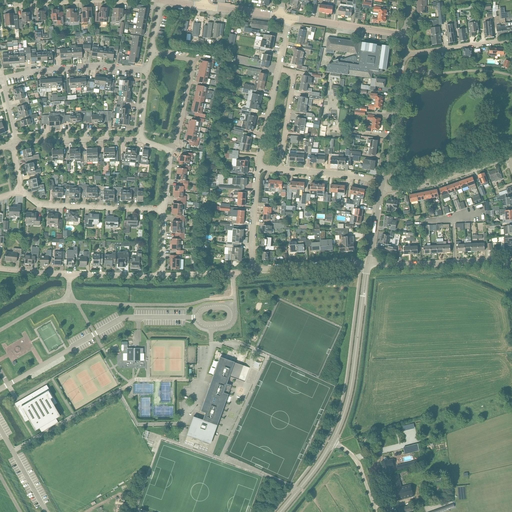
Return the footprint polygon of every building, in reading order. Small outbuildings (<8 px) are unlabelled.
[(296,0),(291,0),(290,5),(293,6),(292,9),(298,11),(300,4),(302,5),(301,5),(308,7),(309,3),(308,3),(301,1),(299,0),(296,0)] [(345,16),(346,5),(340,4),(339,8),(338,15),(345,16)] [(139,10),(138,13),(147,15),(148,9),(145,9),(146,6),(142,5),(134,5),(134,9),(139,10)] [(346,5),(345,16),(351,17),(352,10),(353,6),(346,5)] [(379,12),(379,15),(386,16),(387,10),(381,10),(381,7),(374,7),(374,11),(379,12)] [(87,18),(91,18),(91,11),(92,11),(92,9),(91,9),(91,8),(82,8),(82,14),(79,15),(80,23),(87,22),(87,18)] [(100,11),(101,12),(100,13),(96,13),(95,22),(107,22),(107,9),(100,8),(100,11)] [(73,9),(66,10),(66,15),(67,18),(70,18),(70,23),(78,22),(77,15),(77,13),(73,13),(73,9)] [(112,17),(112,22),(116,22),(116,21),(120,21),(120,17),(122,17),(123,9),(113,9),(113,17),(112,17)] [(51,15),(51,19),(52,19),(53,21),(57,21),(57,25),(64,24),(63,14),(60,14),(59,10),(52,11),(52,14),(51,15)] [(45,12),(37,12),(38,23),(42,23),(42,20),(45,20),(45,12)] [(355,12),(354,19),(364,20),(365,13),(364,13),(355,12)] [(33,15),(30,15),(29,13),(21,13),(22,19),(19,20),(19,28),(23,28),(22,25),(26,24),(26,22),(30,22),(30,20),(33,20),(33,15)] [(18,29),(18,21),(13,22),(13,14),(5,14),(5,26),(15,25),(15,30),(18,29)] [(373,14),(372,22),(379,23),(379,21),(385,22),(386,16),(379,15),(373,14)] [(417,19),(417,22),(433,23),(433,28),(430,28),(432,45),(441,44),(438,19),(417,19)] [(469,20),(469,21),(469,23),(468,23),(470,37),(475,36),(474,32),(476,32),(475,29),(478,29),(478,31),(479,31),(478,19),(478,20),(474,20),(474,19),(473,19),(472,19),(471,19),(470,19),(469,20)] [(251,28),(263,29),(267,30),(268,23),(252,20),(251,28)] [(494,37),(492,21),(484,22),(485,38),(494,37)] [(198,37),(200,24),(194,23),(194,24),(192,36),(198,37)] [(208,23),(207,27),(207,30),(203,30),(202,38),(210,39),(212,23),(208,23)] [(215,23),(213,37),(219,38),(219,36),(222,36),(224,24),(220,24),(215,23)] [(447,33),(445,34),(445,36),(447,36),(448,43),(456,42),(454,28),(454,25),(446,26),(446,29),(447,33)] [(300,29),(298,36),(308,39),(309,35),(311,35),(311,32),(315,32),(316,29),(306,27),(305,30),(300,29)] [(458,30),(460,41),(461,41),(461,42),(463,42),(464,41),(467,40),(466,33),(467,33),(467,29),(458,30)] [(42,30),(34,31),(34,40),(35,40),(40,39),(43,39),(42,30)] [(229,34),(227,43),(234,45),(236,35),(229,34)] [(262,41),(273,43),(274,37),(264,34),(262,41)] [(306,46),(305,49),(311,50),(312,46),(308,46),(309,43),(307,42),(308,39),(298,36),(296,44),(306,46)] [(354,56),(353,56),(342,59),(342,58),(333,61),(334,62),(334,63),(330,64),(328,64),(327,72),(331,73),(330,76),(331,76),(331,73),(340,75),(340,77),(341,74),(371,78),(371,74),(373,74),(373,75),(374,75),(375,75),(376,76),(377,75),(378,75),(379,75),(380,75),(381,74),(382,74),(383,73),(383,72),(384,72),(382,72),(383,69),(386,70),(390,46),(382,45),(382,47),(377,46),(377,45),(362,42),(362,44),(358,43),(359,42),(357,42),(352,41),(338,39),(328,38),(326,49),(326,52),(333,53),(334,50),(356,54),(356,56),(356,57),(355,57),(354,56)] [(261,41),(260,47),(265,48),(272,50),(273,43),(262,41),(261,41)] [(109,46),(109,49),(108,58),(109,58),(109,60),(113,61),(114,54),(117,54),(119,47),(116,47),(114,46),(114,47),(109,46)] [(24,52),(18,52),(19,63),(25,63),(25,60),(28,60),(27,48),(23,48),(24,52)] [(30,48),(27,48),(28,60),(31,60),(31,64),(35,64),(35,62),(36,62),(36,53),(35,49),(30,50),(30,48)] [(46,52),(47,61),(49,61),(49,63),(53,63),(52,56),(55,56),(55,48),(49,49),(50,52),(46,52)] [(295,50),(293,57),(303,59),(304,52),(310,53),(311,50),(305,49),(302,48),(302,51),(295,50)] [(504,49),(489,48),(489,55),(497,56),(497,54),(504,55),(504,49)] [(66,60),(65,49),(60,49),(60,50),(57,50),(57,53),(60,53),(60,60),(66,60)] [(472,49),(463,49),(464,58),(472,58),(472,49)] [(2,52),(0,51),(0,58),(2,58),(3,64),(8,64),(7,50),(2,51),(2,52)] [(263,54),(262,61),(269,62),(270,55),(263,54)] [(234,63),(236,56),(228,55),(226,61),(234,63)] [(136,64),(137,58),(129,57),(128,61),(123,60),(122,64),(134,66),(134,63),(136,64)] [(301,66),(303,59),(293,57),(292,64),(297,65),(297,69),(306,71),(307,67),(301,66)] [(200,63),(200,66),(209,68),(213,69),(214,64),(213,64),(214,60),(206,59),(205,62),(202,61),(202,63),(200,63)] [(269,62),(262,61),(260,67),(267,69),(269,62)] [(256,76),(255,80),(265,82),(266,75),(256,72),(256,69),(248,67),(247,74),(253,76),(253,75),(256,76)] [(92,83),(89,83),(90,91),(93,91),(94,88),(99,89),(99,86),(100,78),(99,77),(99,75),(95,75),(94,80),(93,80),(92,83)] [(106,78),(105,87),(110,88),(110,91),(113,91),(114,82),(111,82),(111,80),(111,77),(107,76),(107,78),(106,78)] [(311,77),(302,76),(301,83),(308,84),(312,84),(313,78),(311,77)] [(57,79),(56,79),(57,88),(57,91),(62,91),(65,91),(65,83),(62,83),(61,77),(57,77),(57,79)] [(75,88),(75,79),(73,80),(73,77),(69,78),(70,84),(66,85),(67,94),(71,93),(70,89),(75,88)] [(82,79),(80,79),(81,88),(81,90),(84,90),(84,88),(86,87),(86,90),(86,91),(90,91),(89,83),(86,83),(86,79),(86,77),(82,77),(82,79)] [(123,80),(122,86),(131,87),(131,85),(133,85),(134,81),(126,81),(126,77),(120,77),(119,80),(123,80)] [(207,79),(197,77),(196,82),(206,84),(209,85),(210,79),(207,79)] [(46,89),(45,80),(45,78),(39,78),(40,81),(37,81),(37,92),(38,93),(42,92),(41,89),(46,89)] [(385,80),(372,78),(371,86),(375,87),(375,86),(384,87),(385,80)] [(243,85),(243,88),(252,90),(256,91),(257,88),(263,89),(265,82),(255,80),(254,86),(245,84),(243,85)] [(319,96),(319,93),(311,92),(312,89),(307,88),(308,84),(301,83),(300,90),(310,92),(309,95),(319,96)] [(16,89),(13,90),(14,95),(23,93),(26,92),(25,87),(25,84),(18,85),(19,88),(16,89)] [(196,91),(209,94),(212,94),(212,91),(206,90),(207,87),(197,85),(196,91)] [(243,88),(242,93),(249,94),(247,100),(260,103),(261,96),(251,94),(252,90),(243,88)] [(195,96),(196,96),(206,98),(208,99),(209,94),(196,91),(195,96)] [(371,101),(382,103),(383,97),(377,96),(377,94),(371,93),(370,98),(373,99),(373,101),(371,101)] [(129,99),(130,97),(121,96),(119,96),(118,101),(117,101),(116,105),(124,105),(125,102),(131,103),(132,99),(129,99)] [(311,106),(312,99),(308,99),(308,98),(299,97),(298,104),(308,106),(311,106)] [(242,107),(241,110),(250,112),(251,109),(258,110),(260,103),(247,100),(246,106),(244,106),(242,107)] [(26,102),(20,103),(21,106),(17,107),(18,113),(28,110),(26,105),(29,104),(29,101),(26,102)] [(382,108),(382,103),(371,101),(371,105),(369,104),(369,109),(375,110),(376,108),(382,108)] [(308,106),(298,104),(297,111),(305,113),(306,111),(307,112),(308,106)] [(120,108),(119,114),(128,115),(128,113),(130,113),(130,109),(124,109),(124,105),(116,105),(116,108),(120,108)] [(192,107),(191,110),(193,111),(193,112),(195,113),(194,116),(199,117),(205,118),(205,115),(202,114),(203,112),(201,112),(202,109),(192,107)] [(75,111),(75,114),(76,123),(81,123),(81,121),(86,121),(86,111),(86,109),(80,110),(80,111),(75,111)] [(28,110),(18,113),(19,118),(23,117),(24,120),(32,118),(38,117),(37,114),(29,116),(28,110)] [(92,111),(86,111),(86,121),(86,123),(91,122),(91,124),(97,124),(97,115),(92,115),(92,111)] [(102,115),(97,115),(97,124),(102,124),(102,122),(108,122),(107,112),(102,112),(102,115)] [(62,124),(65,124),(65,122),(65,115),(65,114),(59,114),(59,113),(54,113),(54,117),(54,126),(60,126),(60,125),(60,124),(62,124)] [(70,123),(76,123),(75,114),(70,115),(65,115),(65,122),(70,122),(70,123)] [(49,126),(54,126),(54,117),(49,117),(49,115),(43,116),(44,125),(49,124),(49,126)] [(246,115),(244,122),(248,123),(254,124),(256,117),(249,115),(246,115)] [(372,123),(380,124),(380,119),(374,118),(374,116),(368,115),(367,119),(373,120),(372,123)] [(304,119),(296,118),(295,125),(305,127),(306,119),(315,121),(316,117),(312,117),(306,116),(304,116),(304,119)] [(189,121),(188,125),(190,125),(198,127),(200,127),(202,122),(204,123),(204,120),(198,118),(194,117),(193,120),(191,120),(191,121),(189,121)] [(32,118),(24,120),(20,121),(21,127),(33,124),(32,118)] [(114,124),(114,127),(120,128),(120,125),(129,126),(129,120),(118,119),(118,124),(114,124)] [(235,127),(234,131),(243,132),(243,129),(253,131),(254,124),(248,123),(244,122),(243,122),(242,125),(241,129),(235,127)] [(309,137),(309,134),(304,133),(305,127),(295,125),(294,133),(303,134),(303,137),(309,137)] [(187,130),(186,135),(199,138),(200,133),(197,132),(189,130),(187,130)] [(237,142),(240,143),(250,145),(251,138),(246,136),(246,133),(243,132),(234,131),(233,130),(232,135),(239,136),(237,142)] [(186,135),(185,139),(186,140),(186,141),(189,142),(189,145),(187,144),(186,145),(186,146),(190,147),(190,146),(190,145),(197,147),(199,138),(186,135)] [(371,143),(371,148),(376,149),(377,141),(372,140),(368,140),(367,143),(371,143)] [(240,143),(239,147),(241,147),(240,150),(248,152),(250,145),(240,143)] [(109,148),(109,158),(109,162),(118,162),(118,152),(114,152),(114,147),(109,148)] [(86,156),(83,156),(83,162),(84,163),(87,163),(87,162),(87,159),(92,159),(92,148),(86,149),(86,151),(86,156)] [(97,148),(92,148),(92,159),(97,159),(97,163),(101,163),(100,155),(97,155),(97,148)] [(103,155),(100,155),(101,163),(101,164),(104,164),(104,159),(109,158),(109,148),(103,148),(103,155)] [(130,163),(131,148),(126,148),(125,155),(122,155),(121,162),(130,163)] [(131,148),(130,163),(135,163),(134,166),(138,167),(138,164),(139,156),(136,156),(137,149),(131,148)] [(21,151),(21,155),(23,155),(24,159),(26,158),(27,161),(39,159),(38,154),(32,156),(30,149),(22,150),(22,151),(21,151)] [(69,157),(66,157),(66,161),(66,164),(66,165),(70,165),(70,163),(72,163),(72,160),(75,160),(74,149),(69,150),(69,157)] [(74,149),(75,160),(75,162),(83,162),(83,156),(80,156),(80,149),(74,149)] [(310,153),(310,162),(317,163),(318,153),(318,150),(311,149),(311,153),(310,153)] [(52,157),(49,158),(49,165),(53,165),(53,164),(58,164),(58,161),(57,150),(52,150),(52,157)] [(142,157),(139,156),(138,164),(148,165),(148,161),(147,161),(148,157),(149,157),(149,153),(148,153),(148,150),(143,150),(142,157)] [(296,161),(297,155),(297,152),(290,151),(289,160),(296,161)] [(297,152),(297,155),(296,161),(304,162),(305,152),(304,152),(297,152)] [(192,157),(193,154),(185,153),(185,156),(180,155),(180,158),(178,158),(178,164),(184,164),(186,165),(189,165),(190,162),(189,162),(189,159),(192,159),(192,157)] [(323,154),(318,153),(317,163),(324,163),(325,155),(323,155),(323,154)] [(331,154),(330,164),(338,164),(339,155),(332,154),(331,154)] [(368,161),(364,160),(363,168),(367,169),(374,170),(375,162),(368,161)] [(35,170),(33,163),(25,164),(25,165),(23,166),(24,169),(26,169),(26,173),(29,173),(30,176),(41,174),(40,169),(35,170)] [(177,168),(176,174),(186,175),(186,170),(189,170),(190,167),(182,166),(182,169),(177,168)] [(501,175),(498,168),(496,169),(496,170),(488,173),(492,182),(495,181),(495,182),(502,179),(501,175)] [(484,186),(488,184),(484,173),(478,175),(482,186),(484,185),(484,186)] [(180,180),(180,183),(188,184),(188,181),(185,181),(186,175),(176,174),(176,180),(180,180)] [(232,178),(232,185),(235,185),(240,185),(244,186),(246,186),(246,183),(247,182),(247,180),(246,179),(246,177),(243,177),(240,177),(236,176),(236,178),(232,178)] [(466,180),(468,186),(470,186),(471,188),(476,186),(472,177),(466,180)] [(28,180),(28,181),(26,181),(27,185),(29,185),(29,189),(32,188),(33,191),(38,190),(39,196),(45,195),(43,184),(38,186),(36,179),(28,180)] [(52,198),(57,198),(58,187),(54,187),(53,180),(49,180),(49,190),(52,190),(52,198)] [(265,181),(265,187),(269,187),(269,188),(268,192),(275,192),(276,180),(269,180),(269,181),(265,181)] [(276,180),(275,192),(279,192),(279,196),(281,196),(286,196),(286,189),(282,188),(282,185),(282,181),(276,180)] [(466,180),(459,182),(461,189),(468,186),(466,180)] [(297,188),(298,182),(290,182),(290,186),(287,185),(287,194),(286,199),(291,200),(292,192),(297,193),(297,188)] [(297,193),(296,198),(299,198),(299,199),(300,190),(304,190),(304,188),(305,183),(298,182),(297,188),(297,193)] [(458,190),(461,189),(459,182),(453,184),(456,195),(459,194),(458,190)] [(173,192),(183,193),(183,190),(187,190),(188,184),(180,183),(180,186),(175,186),(175,188),(173,188),(173,192)] [(318,184),(317,196),(323,197),(324,194),(327,195),(327,192),(324,192),(324,191),(325,184),(318,184)] [(454,196),(456,195),(453,184),(446,187),(448,193),(453,192),(454,196)] [(61,188),(58,187),(57,198),(63,198),(63,189),(66,189),(66,185),(62,185),(61,188)] [(66,185),(66,189),(69,189),(69,199),(74,199),(75,188),(75,185),(66,185)] [(75,188),(74,199),(80,199),(80,192),(83,192),(84,186),(83,186),(80,185),(79,185),(78,185),(78,188),(75,188)] [(86,198),(91,199),(92,188),(89,188),(88,185),(83,185),(83,186),(84,186),(83,192),(83,191),(86,191),(86,198)] [(100,191),(101,186),(101,185),(96,185),(95,188),(92,188),(91,199),(97,199),(97,190),(100,190),(100,191)] [(338,185),(337,201),(339,202),(341,202),(341,196),(344,196),(345,193),(345,186),(338,185)] [(101,186),(100,191),(103,191),(103,200),(108,200),(109,190),(106,190),(105,187),(101,186)] [(499,194),(496,196),(496,198),(497,197),(506,194),(511,191),(511,186),(506,188),(507,190),(499,193),(499,194)] [(114,193),(117,193),(117,187),(113,187),(112,190),(109,190),(108,200),(114,201),(114,193)] [(118,187),(117,187),(117,193),(120,194),(120,201),(125,201),(126,191),(123,190),(122,187),(120,187),(118,187)] [(134,194),(134,196),(137,196),(137,202),(143,202),(143,199),(144,199),(144,196),(143,196),(143,191),(138,191),(138,187),(134,187),(134,188),(134,192),(134,194)] [(350,199),(347,199),(346,204),(354,205),(358,188),(351,187),(351,188),(350,194),(354,195),(352,201),(349,200),(350,199)] [(439,189),(443,200),(446,199),(450,197),(448,193),(446,187),(439,189)] [(131,192),(134,192),(134,188),(130,188),(129,191),(126,191),(125,201),(131,201),(131,192)] [(358,188),(354,205),(359,206),(360,199),(363,200),(364,194),(365,190),(358,188)] [(430,191),(431,198),(432,202),(435,201),(434,198),(438,197),(437,190),(430,191)] [(423,193),(425,199),(431,198),(430,191),(423,193)] [(183,196),(183,193),(173,192),(173,196),(174,196),(174,198),(177,198),(179,198),(178,201),(186,202),(186,199),(186,196),(183,196)] [(423,193),(416,194),(418,201),(425,199),(423,193)] [(416,194),(409,195),(411,202),(418,201),(416,194)] [(506,194),(497,197),(497,200),(502,200),(503,206),(507,206),(511,205),(511,197),(506,198),(506,194)] [(479,196),(473,199),(475,205),(482,203),(479,196)] [(397,200),(397,201),(390,200),(390,201),(387,201),(386,207),(387,207),(386,211),(393,212),(394,208),(396,208),(397,204),(398,204),(399,201),(397,200)] [(172,205),(171,209),(184,210),(185,210),(185,207),(186,202),(178,201),(178,204),(176,204),(173,203),(173,205),(172,205)] [(8,207),(8,211),(9,211),(9,215),(12,215),(12,216),(17,216),(17,215),(19,216),(19,211),(20,212),(20,205),(16,205),(16,207),(13,207),(8,207)] [(216,206),(216,210),(219,210),(219,211),(228,211),(229,211),(229,216),(232,217),(244,218),(244,211),(237,210),(237,208),(230,207),(229,207),(220,206),(216,206)] [(171,209),(171,213),(172,213),(172,215),(177,215),(177,218),(184,219),(184,216),(183,216),(184,210),(171,209)] [(355,216),(362,217),(363,210),(356,209),(355,216)] [(506,210),(500,211),(500,215),(506,214),(506,220),(511,219),(511,210),(506,211),(506,210)] [(26,213),(26,214),(26,222),(34,222),(34,226),(40,226),(40,217),(36,217),(36,213),(26,213)] [(66,214),(65,222),(73,222),(73,224),(80,224),(80,218),(77,218),(77,213),(69,213),(69,214),(66,214)] [(63,220),(58,219),(58,214),(48,214),(47,224),(57,224),(58,224),(58,227),(59,229),(62,229),(63,220)] [(88,218),(84,218),(84,227),(93,228),(93,224),(98,225),(98,221),(99,221),(100,220),(100,218),(99,217),(98,217),(99,215),(90,215),(90,214),(88,214),(88,218)] [(351,215),(349,224),(353,224),(354,223),(361,224),(362,217),(355,216),(351,215)] [(106,216),(106,218),(106,221),(106,228),(110,228),(110,227),(117,227),(118,218),(111,218),(111,217),(106,216)] [(384,227),(389,227),(389,229),(395,230),(396,221),(392,221),(393,218),(385,216),(384,221),(384,227)] [(123,226),(122,233),(129,234),(130,227),(137,227),(137,225),(137,218),(127,217),(127,221),(124,220),(123,226)] [(171,223),(171,227),(184,227),(184,222),(184,219),(177,218),(177,221),(172,221),(172,223),(171,223)] [(506,234),(508,234),(511,233),(511,225),(508,226),(503,226),(504,230),(505,229),(506,234)] [(232,236),(242,237),(243,230),(240,230),(240,227),(228,226),(227,226),(227,229),(233,229),(232,236)] [(171,227),(170,231),(172,231),(172,233),(175,233),(175,236),(176,236),(184,236),(184,235),(184,227),(171,227)] [(312,246),(310,247),(310,251),(313,251),(321,250),(320,235),(319,231),(319,229),(312,229),(312,232),(314,232),(314,235),(316,235),(317,243),(312,243),(312,246)] [(325,231),(319,231),(320,235),(321,250),(332,250),(332,240),(325,240),(325,236),(325,231)] [(380,239),(379,243),(385,244),(385,246),(386,246),(390,246),(391,245),(387,244),(388,239),(393,240),(394,234),(389,233),(389,235),(388,235),(382,234),(381,237),(381,239),(380,239)] [(170,241),(170,245),(180,245),(180,239),(184,239),(184,238),(184,236),(176,236),(175,236),(175,239),(172,239),(172,241),(170,241)] [(223,244),(226,244),(226,245),(233,245),(233,242),(241,243),(242,243),(242,237),(232,236),(232,242),(227,242),(226,241),(226,242),(223,241),(223,244)] [(340,245),(340,252),(354,251),(353,244),(351,244),(351,242),(354,242),(353,236),(342,237),(342,244),(340,245)] [(262,239),(261,246),(266,246),(267,246),(266,250),(274,250),(274,246),(271,246),(271,238),(267,238),(267,239),(262,239)] [(296,242),(297,252),(304,251),(304,246),(307,246),(306,238),(301,238),(300,240),(300,241),(296,242)] [(465,252),(465,251),(465,244),(461,245),(460,241),(456,242),(456,249),(458,249),(458,252),(464,252),(465,252)] [(170,245),(170,249),(171,249),(171,251),(176,251),(176,254),(183,254),(183,251),(180,251),(180,245),(170,245)] [(242,252),(241,252),(241,249),(233,248),(233,245),(226,245),(226,247),(229,248),(229,254),(241,255),(242,255),(242,252)] [(38,259),(39,252),(38,252),(39,247),(32,247),(31,256),(25,255),(24,263),(25,263),(25,265),(29,265),(29,264),(34,264),(35,259),(38,259)] [(20,257),(21,249),(13,248),(13,253),(6,252),(5,261),(16,262),(16,257),(20,257)] [(77,259),(77,248),(74,248),(73,251),(67,251),(67,256),(66,258),(67,258),(67,264),(70,265),(70,266),(73,266),(73,261),(72,260),(73,259),(74,259),(77,259)] [(40,256),(40,265),(44,265),(46,266),(47,265),(48,265),(48,258),(51,258),(51,250),(48,250),(48,251),(46,251),(46,254),(45,254),(45,256),(40,256)] [(64,262),(64,252),(58,251),(58,255),(54,255),(54,265),(58,265),(58,266),(61,266),(61,262),(64,262)] [(128,263),(129,251),(125,251),(125,253),(118,252),(118,267),(125,267),(125,263),(128,263)] [(89,259),(90,252),(83,252),(83,257),(80,257),(80,266),(86,266),(86,259),(89,259)] [(142,259),(142,252),(136,252),(136,257),(131,257),(131,264),(131,265),(131,267),(139,268),(139,259),(142,259)] [(274,257),(274,252),(268,252),(268,253),(263,252),(263,255),(262,255),(262,256),(263,256),(262,260),(263,260),(263,261),(266,261),(266,260),(268,260),(272,260),(272,256),(274,257)] [(115,264),(115,253),(112,253),(112,255),(105,255),(104,267),(112,267),(112,264),(115,264)] [(102,264),(102,255),(92,254),(92,267),(99,267),(99,264),(102,264)] [(224,263),(231,263),(232,260),(240,261),(241,255),(229,254),(226,254),(225,260),(224,263)] [(170,255),(169,266),(172,266),(172,269),(179,270),(179,259),(180,259),(180,256),(170,255)] [(123,346),(123,348),(124,348),(124,354),(127,354),(127,361),(132,361),(132,364),(135,364),(135,361),(140,361),(140,354),(143,354),(143,348),(127,348),(127,346),(127,345),(123,345),(123,346)] [(195,346),(186,346),(186,360),(192,360),(192,354),(195,354),(195,346)] [(244,382),(249,368),(220,357),(200,412),(204,413),(205,413),(203,420),(193,417),(187,433),(196,437),(193,447),(198,449),(202,439),(211,442),(214,435),(217,436),(218,434),(214,432),(231,385),(226,383),(229,377),(244,382)] [(39,429),(41,432),(58,423),(56,419),(60,416),(54,405),(57,403),(46,385),(14,404),(25,422),(29,420),(35,431),(39,429)] [(35,387),(19,396),(21,399),(36,390),(35,387)] [(405,454),(419,451),(417,444),(403,447),(405,454)] [(384,461),(381,462),(384,473),(390,471),(389,467),(394,466),(393,463),(392,460),(388,461),(388,460),(387,460),(387,458),(386,458),(384,458),(384,459),(384,461)] [(398,470),(417,465),(416,461),(397,466),(398,470)] [(411,485),(401,487),(398,474),(391,476),(395,489),(393,489),(395,501),(413,496),(411,485)] [(453,503),(429,511),(439,511),(454,506),(453,503)]
